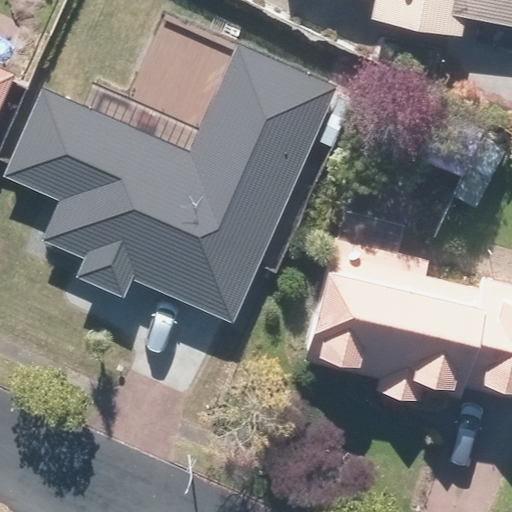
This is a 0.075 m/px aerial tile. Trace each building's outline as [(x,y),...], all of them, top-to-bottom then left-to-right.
[(155,0),(152,0),(47,234),(235,318),(340,83),(230,33),(243,5),(232,0),(174,0),(171,7),(155,0)] [(511,0),(374,0),(373,11),(468,30),(472,11),(511,18),(511,0)] [(0,112),(20,66),(0,57),(0,112)] [(511,148),(511,147),(489,134),(456,190),(480,204),(511,148)] [(511,391),(511,278),(334,236),(305,355),(465,393),(468,381),(511,391)]
